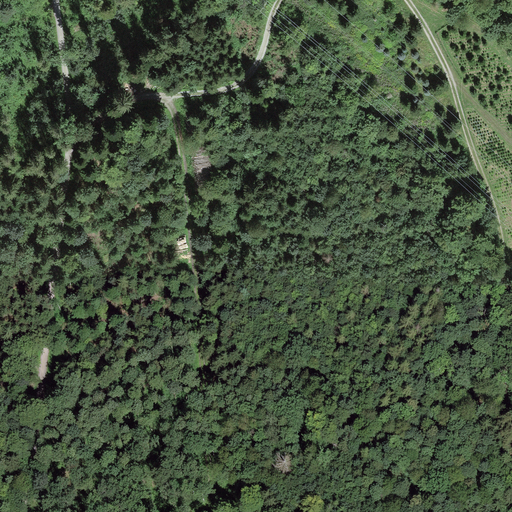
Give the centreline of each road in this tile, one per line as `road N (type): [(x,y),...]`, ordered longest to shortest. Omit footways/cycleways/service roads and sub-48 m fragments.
road 1 (track): [(58,0),(71,127),(27,511)]
road 2 (track): [(405,0),(450,74),(501,238),(511,453)]
road 3 (track): [(169,95),(197,262),(205,427),(220,511)]
road 4 (track): [(68,87),(139,96),(226,88),(260,57),(277,0)]
